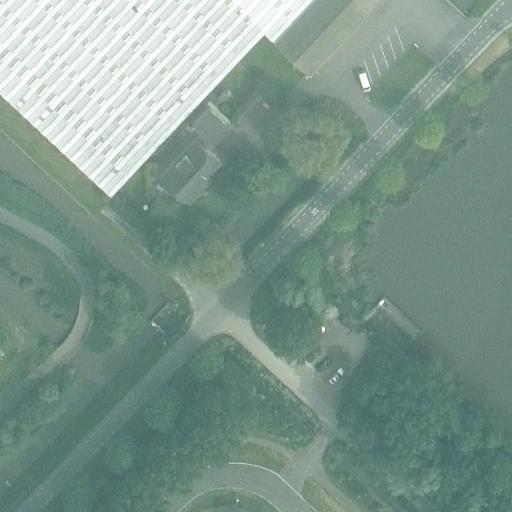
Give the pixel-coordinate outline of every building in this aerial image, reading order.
[(0,0),(0,96),(109,197),(261,33),(273,43),(312,0),(0,0)] [(308,75),(376,0),(312,0),(273,43),(308,75)] [(216,97),(220,101),(227,94),(223,90),(216,97)] [(213,110),(199,124),(214,138),(227,124),(213,110)] [(218,163),(194,141),(159,179),(182,201),(184,200),(188,203),(202,188),(198,185),(218,163)]
